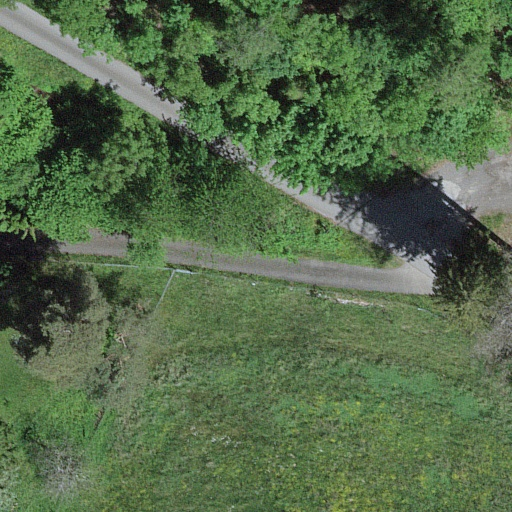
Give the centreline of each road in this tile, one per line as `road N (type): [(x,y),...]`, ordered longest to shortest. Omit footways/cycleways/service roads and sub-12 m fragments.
road 1 (track): [(403,233),(170,114),(0,8)]
road 2 (unclassified): [(511,310),(403,233)]
